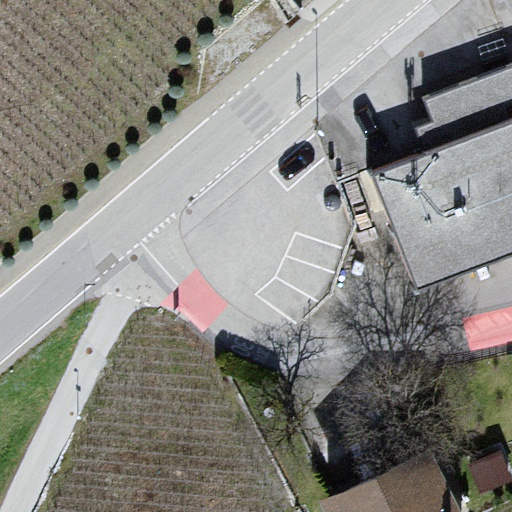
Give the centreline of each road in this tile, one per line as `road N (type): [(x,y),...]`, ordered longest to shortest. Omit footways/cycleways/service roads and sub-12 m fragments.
road 1 (residential): [(511,328),(385,352),(311,352),(253,338),(187,296),(124,227)]
road 2 (unclassified): [(124,227),(390,0)]
road 3 (unclassified): [(0,332),(124,227)]
